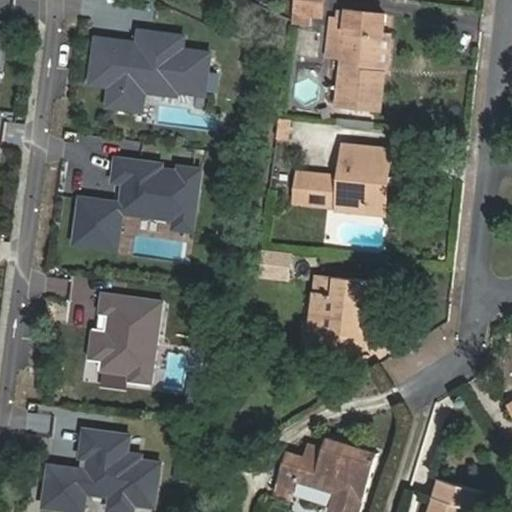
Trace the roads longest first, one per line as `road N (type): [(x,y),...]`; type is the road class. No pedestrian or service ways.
road 1 (residential): [(0,423),(53,0)]
road 2 (residential): [(476,310),(492,155)]
road 3 (residential): [(492,155),(508,0)]
